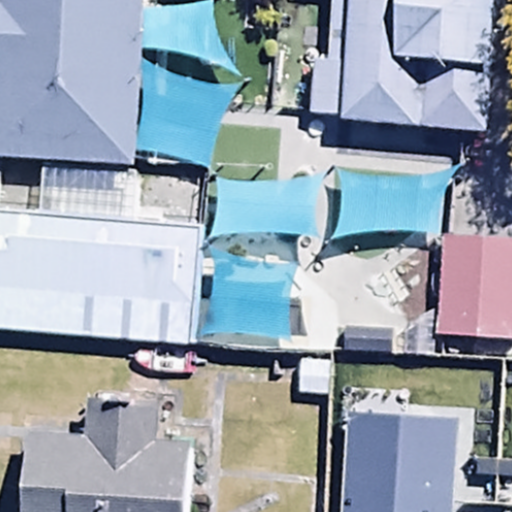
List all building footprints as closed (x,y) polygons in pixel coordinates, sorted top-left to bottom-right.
[(0,0),(0,182),(135,187),(142,0),(0,0)] [(344,133),(344,148),(492,152),(495,0),(304,0),(303,42),(329,43),(329,72),(308,72),(307,132),(344,133)] [(135,187),(0,182),(0,349),(194,356),(198,240),(134,238),(135,187)] [(334,190),(335,257),(438,257),(438,189),(334,190)] [(212,195),(212,260),(321,260),(321,194),(212,195)] [(511,360),(511,257),(438,257),(437,359),(511,360)] [(183,511),(184,464),(156,464),(156,421),(87,420),(87,453),(25,452),(24,511),(183,511)] [(511,511),(511,468),(485,469),(485,511),(511,511)]
